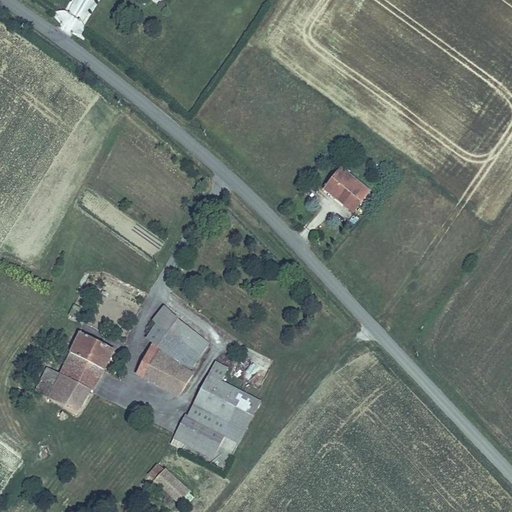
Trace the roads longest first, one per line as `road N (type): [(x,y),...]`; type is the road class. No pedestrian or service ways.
road 1 (tertiary): [(511,470),(261,204),(173,123),(12,0)]
road 2 (unknown): [(238,183),(169,298),(128,390)]
